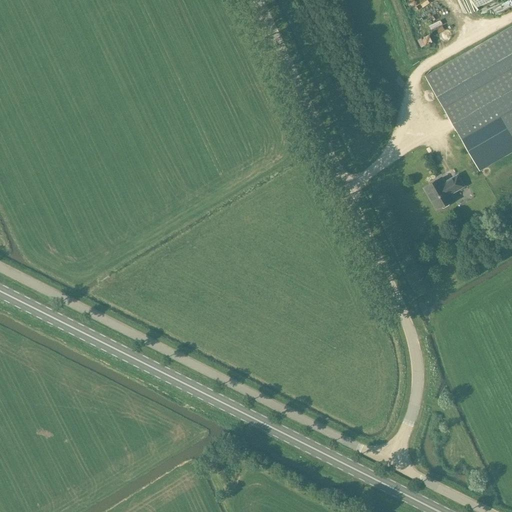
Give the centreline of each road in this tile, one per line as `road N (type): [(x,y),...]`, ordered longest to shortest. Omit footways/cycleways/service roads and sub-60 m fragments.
road 1 (unclassified): [(391,462),(415,404),(406,320),(258,0)]
road 2 (primary): [(425,505),(0,292)]
road 3 (unclassified): [(391,462),(0,269)]
road 4 (unknown): [(395,146),(421,70),(511,17)]
